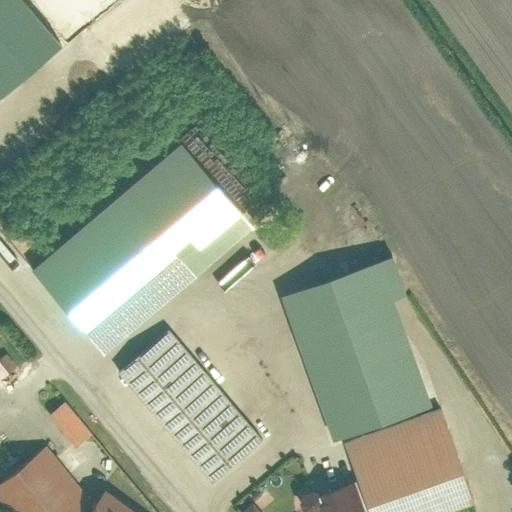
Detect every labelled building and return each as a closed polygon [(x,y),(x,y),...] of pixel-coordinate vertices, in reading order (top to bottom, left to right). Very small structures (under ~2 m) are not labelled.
[(31,0),(0,0),(0,100),(68,46),(31,0)] [(195,141),(44,267),(113,349),(264,223),(195,141)] [(391,261),(299,296),(351,437),(443,403),(391,261)] [(180,329),(127,371),(217,480),(269,437),(180,329)] [(0,379),(17,369),(0,339),(0,379)] [(78,446),(95,432),(67,399),(51,413),(78,446)] [(457,511),(481,504),(443,403),(351,437),(368,486),(377,511),(457,511)] [(48,442),(8,481),(38,511),(95,511),(106,502),(48,442)] [(377,511),(368,486),(295,511),(377,511)] [(151,511),(125,493),(110,511),(151,511)] [(265,511),(255,500),(242,511),(265,511)]
